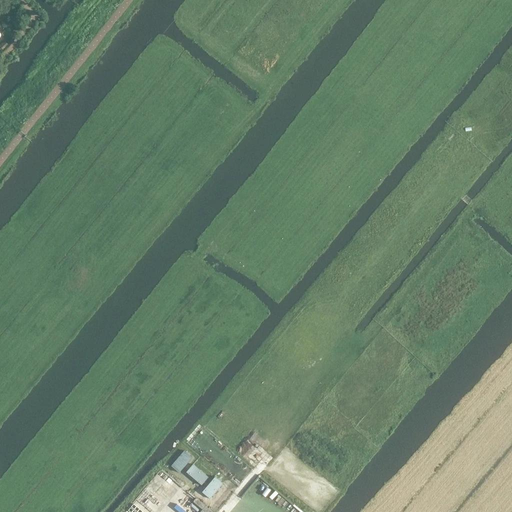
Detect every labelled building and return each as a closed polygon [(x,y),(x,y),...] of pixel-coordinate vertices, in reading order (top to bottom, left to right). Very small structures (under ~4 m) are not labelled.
[(172,466),(179,473),(192,458),(185,451),(172,466)] [(202,485),(208,478),(193,465),(186,472),(202,485)] [(154,483),(158,486),(157,487),(163,491),(166,486),(175,492),(180,485),(161,472),(154,483)] [(202,492),(210,499),(223,484),(215,477),(202,492)] [(151,502),(150,498),(143,500),(144,504),(142,504),(143,509),(146,509),(146,511),(163,511),(162,504),(157,505),(156,501),(151,502)]
